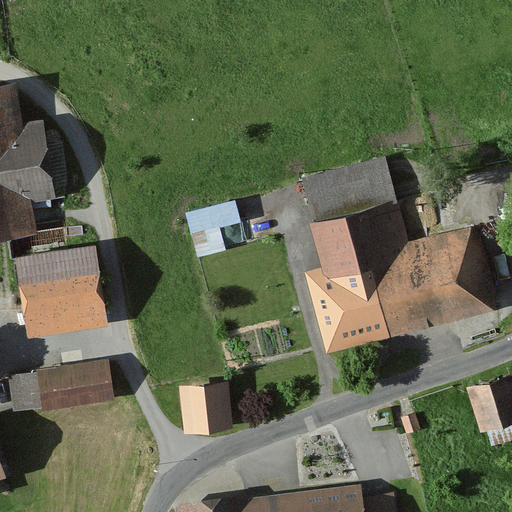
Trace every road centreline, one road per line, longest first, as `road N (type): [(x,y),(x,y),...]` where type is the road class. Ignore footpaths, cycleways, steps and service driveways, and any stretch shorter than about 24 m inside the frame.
road 1 (unclassified): [(155,511),(167,488),(209,454),(511,348)]
road 2 (track): [(0,74),(25,80),(75,143),(95,199),(115,308)]
